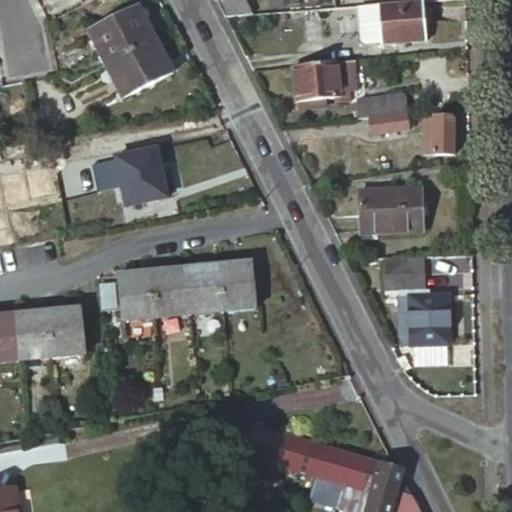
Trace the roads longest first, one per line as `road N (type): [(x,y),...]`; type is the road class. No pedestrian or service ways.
road 1 (residential): [(291,209),(0,269)]
road 2 (residential): [(190,0),(291,209)]
road 3 (residential): [(291,209),(382,396)]
road 4 (residential): [(511,443),(480,444),(382,396)]
road 5 (residential): [(382,396),(438,511)]
